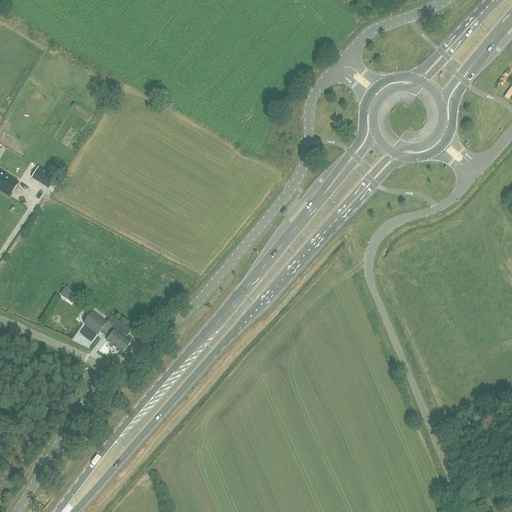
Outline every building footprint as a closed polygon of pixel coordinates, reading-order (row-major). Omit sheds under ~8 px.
[(0,191),(9,197),(18,182),(0,171),(0,191)] [(49,189),(56,178),(47,172),(40,184),(49,189)] [(80,297),(65,287),(61,294),(76,304),(80,297)] [(106,323),(92,313),(84,324),(98,335),(102,331),(110,337),(107,342),(123,354),(131,342),(125,338),(131,331),(111,316),(106,323)] [(115,401),(120,392),(110,387),(106,396),(115,401)]
